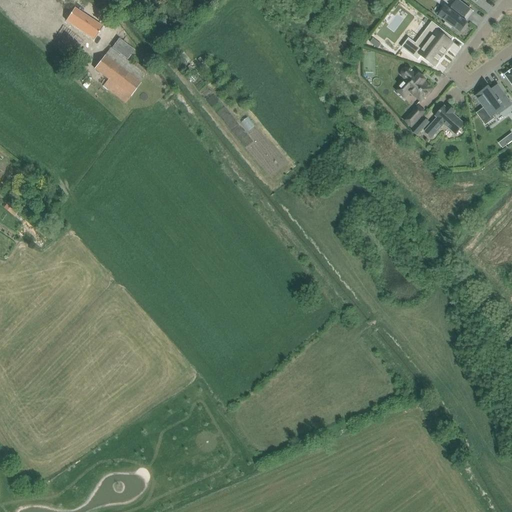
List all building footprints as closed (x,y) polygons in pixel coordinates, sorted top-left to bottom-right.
[(441,0),(440,2),(446,6),(438,16),(446,22),(445,24),(444,24),(451,30),(452,29),(451,29),(453,28),(460,33),(468,22),(463,19),(465,17),(471,9),(458,0),(441,0)] [(66,21),(75,26),(95,39),(103,27),(75,8),(66,21)] [(151,25),(158,34),(172,24),(165,14),(151,25)] [(449,48),(447,47),(454,38),(433,22),(432,24),(426,31),(428,33),(428,34),(432,37),(423,50),(413,42),(409,40),(404,47),(402,48),(418,60),(421,56),(430,62),(432,64),(433,63),(436,65),(449,48)] [(374,39),(371,43),(379,49),(381,45),(374,39)] [(103,86),(126,103),(149,72),(136,62),(134,65),(111,47),(94,69),(108,80),(103,86)] [(427,96),(433,89),(425,82),(426,80),(419,74),(418,76),(412,71),(413,70),(411,69),(410,70),(410,69),(409,69),(408,69),(408,68),(407,68),(406,68),(405,69),(404,69),(403,69),(403,70),(402,71),(402,72),(402,73),(402,74),(402,75),(402,76),(403,77),(407,80),(403,85),(421,101),(426,96),(427,96)] [(476,97),(485,108),(478,113),(477,113),(486,124),(494,118),(492,116),(498,112),(500,114),(511,104),(498,86),(497,86),(497,87),(487,94),(484,91),(476,97)] [(418,106),(405,121),(412,127),(425,112),(418,106)] [(438,118),(425,132),(432,138),(444,124),(456,135),(465,125),(453,114),(455,112),(448,106),(446,108),(445,107),(436,116),(438,118)] [(429,123),(423,118),(412,130),(417,135),(429,123)] [(8,203),(4,208),(14,217),(19,211),(8,203)]
